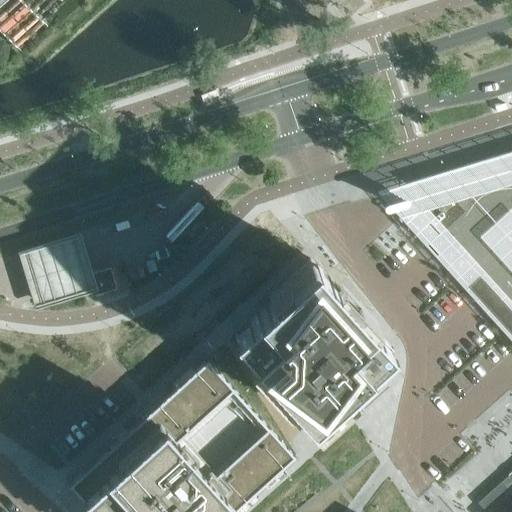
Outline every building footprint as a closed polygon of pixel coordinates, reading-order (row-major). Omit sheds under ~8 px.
[(0,0),(0,29),(11,42),(57,0),(0,0)] [(405,214),(404,215),(511,334),(511,152),(487,160),(437,175),(418,181),(409,184),(409,185),(417,210),(405,214)] [(81,235),(17,255),(36,315),(100,295),(81,235)] [(321,430),(378,379),(401,358),(315,263),(235,335),(321,430)] [(86,275),(91,291),(92,294),(115,287),(109,268),(86,275)] [(313,437),(227,343),(150,412),(70,484),(95,511),(229,511),(235,507),(313,437)] [(492,503),(484,510),(486,511),(511,511),(511,498),(505,491),(505,492),(492,503)]
